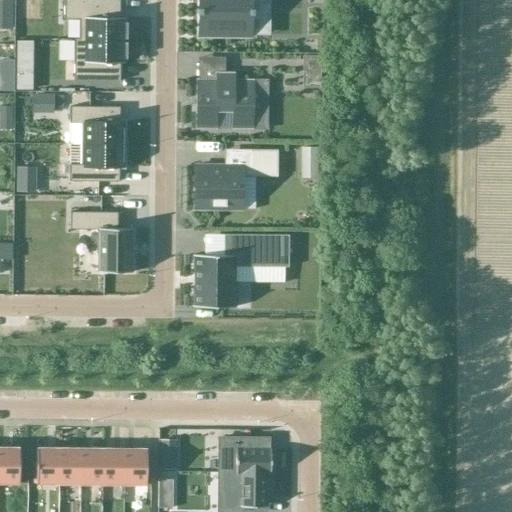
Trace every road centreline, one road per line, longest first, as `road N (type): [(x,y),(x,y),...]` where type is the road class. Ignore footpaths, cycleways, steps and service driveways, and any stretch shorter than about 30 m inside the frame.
road 1 (track): [(460,0),(457,511)]
road 2 (residential): [(0,305),(161,307),(164,0)]
road 3 (residential): [(0,410),(309,411),(308,511)]
